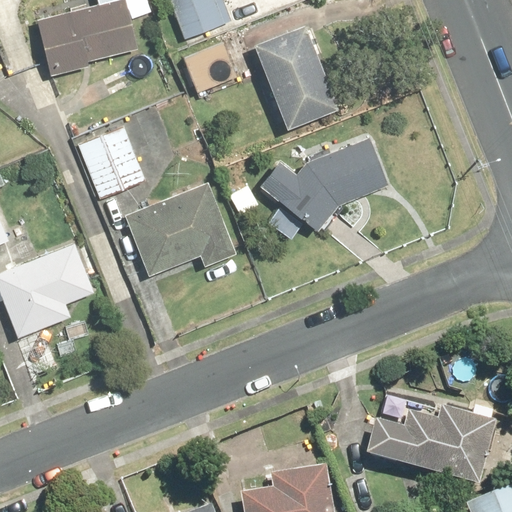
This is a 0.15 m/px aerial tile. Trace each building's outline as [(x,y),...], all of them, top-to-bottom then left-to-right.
[(125,0),(44,21),(58,76),(97,66),(95,58),(141,47),(128,0),(125,0)] [(175,0),(188,36),(232,22),(224,0),(175,0)] [(24,5),(0,14),(0,31),(17,76),(47,64),(24,5)] [(263,45),(297,128),(348,107),(314,24),(263,45)] [(192,55),(205,91),(244,78),(231,42),(192,55)] [(83,147),(105,198),(152,178),(130,127),(83,147)] [(287,158),(266,188),(328,232),(345,208),(398,187),(378,135),(315,160),(307,172),(287,158)] [(130,213),(154,274),(208,253),(214,266),(245,254),(215,179),(130,213)] [(0,201),(0,245),(17,239),(2,200),(0,201)] [(4,274),(22,336),(77,317),(73,303),(101,292),(82,243),(4,274)] [(382,421),(373,456),(485,485),(501,424),(448,410),(445,423),(415,415),(412,429),(382,421)] [(248,496),(251,511),(340,511),(333,467),(278,477),(280,490),(248,496)] [(511,511),(511,490),(475,504),(477,511),(511,511)]
